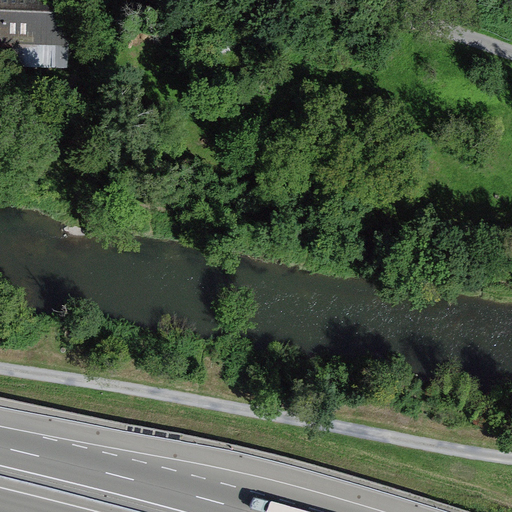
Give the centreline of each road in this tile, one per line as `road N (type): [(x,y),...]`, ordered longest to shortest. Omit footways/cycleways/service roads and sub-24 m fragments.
road 1 (track): [(0,370),(511,455)]
road 2 (motorway): [(264,511),(0,443)]
road 3 (residential): [(331,0),(511,49)]
